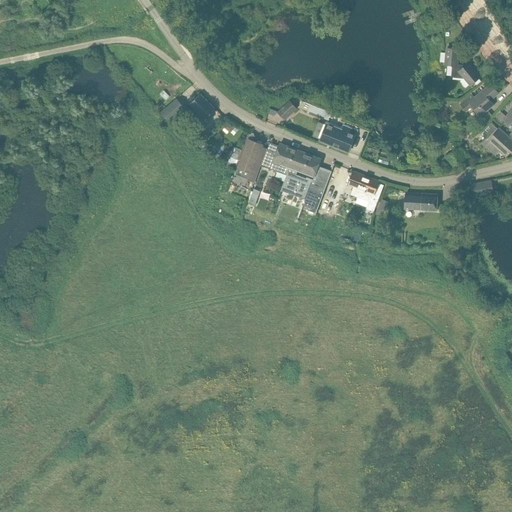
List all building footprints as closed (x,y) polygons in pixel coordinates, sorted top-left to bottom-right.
[(447,48),(446,63),(445,65),(453,66),(452,77),(464,78),(470,85),(482,76),(476,69),(475,70),(469,63),(465,66),(457,64),(459,49),(447,48)] [(499,94),(491,84),(479,94),(480,95),(475,99),(472,94),(460,104),(466,111),(472,106),(480,117),(494,105),(490,101),(499,94)] [(214,109),(200,94),(190,104),(195,110),(194,111),(203,120),(214,109)] [(186,108),(176,99),(162,113),(171,122),(186,108)] [(278,112),(284,120),(296,109),(290,101),(278,112)] [(500,111),(493,119),(501,125),(504,121),(509,125),(509,126),(511,128),(511,109),(506,116),(500,111)] [(225,120),(220,126),(227,133),(233,127),(225,120)] [(319,122),(313,137),(320,140),(319,141),(348,152),(357,131),(344,126),(342,130),(326,124),(326,125),(319,122)] [(492,123),(482,134),(506,156),(511,149),(511,132),(508,137),(499,128),(498,128),(492,123)] [(247,144),(232,182),(250,188),(252,181),(255,182),(267,149),(261,147),(262,144),(253,141),(255,136),(250,134),(247,144)] [(199,137),(195,142),(204,150),(208,145),(199,137)] [(428,142),(418,151),(424,157),(434,148),(429,142),(428,142)] [(262,164),(261,166),(263,166),(263,167),(269,169),(269,168),(270,169),(270,170),(286,176),(287,173),(289,168),(296,149),(280,143),(279,146),(270,143),(262,164)] [(284,182),(281,190),(293,194),(292,195),(293,195),(294,195),(305,199),(313,179),(306,177),(306,178),(296,174),(297,170),(314,176),(315,173),(321,159),(296,149),(289,168),(287,173),(286,176),(284,182)] [(230,150),(225,160),(235,165),(237,165),(241,155),(240,155),(231,151),(230,150)] [(465,162),(458,150),(446,157),(453,169),(465,162)] [(305,199),(303,206),(316,212),(323,193),(332,171),(320,167),(317,174),(315,173),(314,176),(313,179),(305,199)] [(353,171),(348,185),(353,187),(350,195),(357,197),(355,203),(366,208),(366,209),(373,211),(379,197),(384,185),(379,183),(379,181),(353,171)] [(491,181),(481,183),(483,194),(493,193),(492,189),(491,184),(491,181)] [(253,189),(248,202),(255,205),(260,191),(253,189)] [(436,211),(437,194),(405,193),(404,209),(436,211)] [(377,208),(375,214),(381,217),(388,202),(382,199),(380,202),(377,208)]
